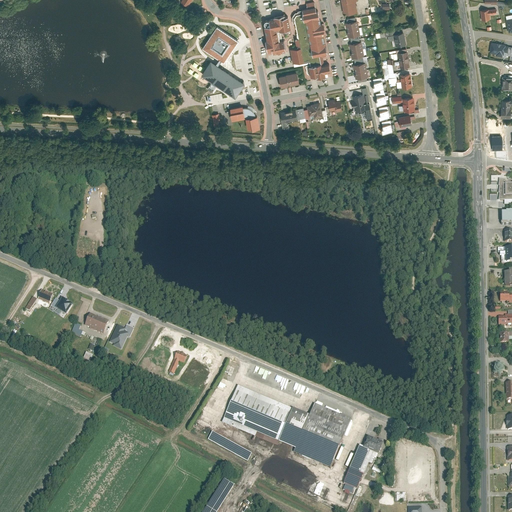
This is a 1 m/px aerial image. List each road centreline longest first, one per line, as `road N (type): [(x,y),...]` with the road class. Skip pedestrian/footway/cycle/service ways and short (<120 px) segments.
road 1 (residential): [(0,253),(427,434),(443,463),(443,511)]
road 2 (tertiary): [(477,161),(483,511)]
road 3 (residential): [(0,127),(267,146)]
road 4 (residential): [(267,146),(429,158)]
road 5 (residential): [(326,0),(342,81),(266,102)]
road 6 (residential): [(429,158),(417,0)]
road 7 (residential): [(266,102),(249,24),(207,0)]
road 8 (tertiary): [(466,35),(477,161)]
